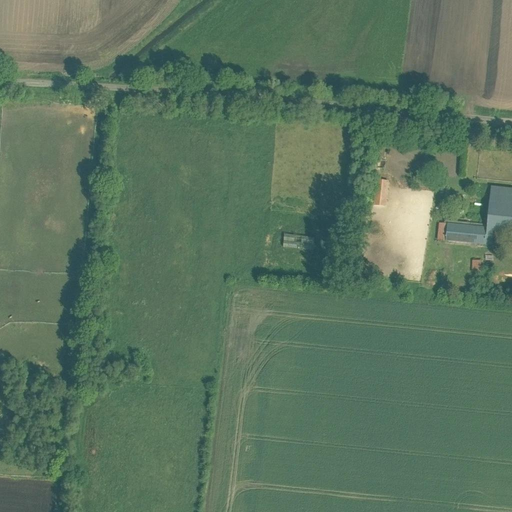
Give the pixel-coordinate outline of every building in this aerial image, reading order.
[(387,207),(391,181),(379,179),(375,206),(387,207)] [(428,215),(425,237),(499,245),(500,237),(511,238),(511,217),(511,210),(511,185),(482,182),(477,220),(428,215)] [(286,235),(286,249),(303,249),(303,235),(286,235)] [(316,251),(316,237),(304,237),(304,251),(316,251)] [(483,272),(483,261),(473,261),(473,272),(483,272)]
